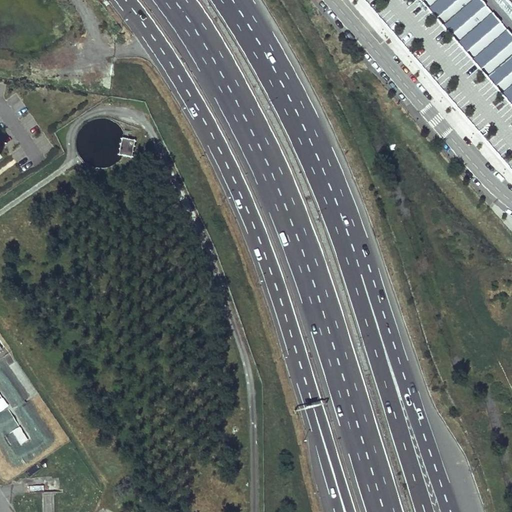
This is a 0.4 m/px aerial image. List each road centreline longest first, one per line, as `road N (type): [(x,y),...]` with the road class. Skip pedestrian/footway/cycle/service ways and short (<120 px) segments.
road 1 (track): [(0,212),(72,162),(78,120),(114,110),(149,128),(207,250),(248,370),(252,511)]
road 2 (motorway): [(126,0),(195,101),(233,178),(346,511)]
road 3 (motorway): [(170,0),(245,121),(291,222),(383,511)]
road 4 (motorway): [(373,319),(315,153),(231,0)]
road 5 (residential): [(511,202),(331,0)]
road 6 (motorway): [(446,511),(411,401),(373,319)]
road 7 (motorway): [(423,511),(373,319)]
